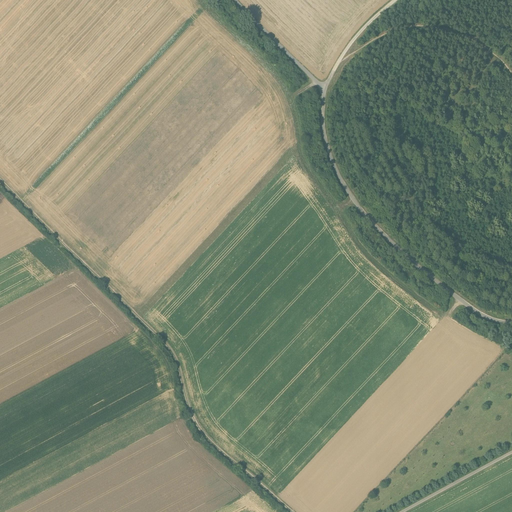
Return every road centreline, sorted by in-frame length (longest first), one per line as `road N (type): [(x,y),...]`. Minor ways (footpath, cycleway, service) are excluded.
road 1 (track): [(232,0),(323,88),(328,150),(364,215),(459,301),(511,322)]
road 2 (track): [(0,179),(158,335),(194,420),(290,511)]
road 3 (track): [(511,452),(400,511)]
